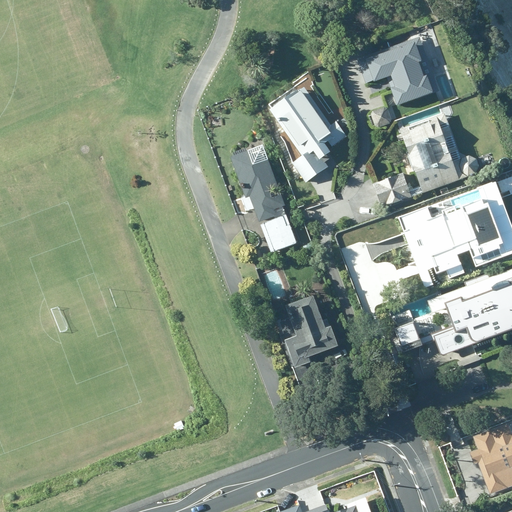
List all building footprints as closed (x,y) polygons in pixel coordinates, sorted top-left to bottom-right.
[(420,39),(355,62),(364,88),(392,78),(396,87),(392,89),(398,108),(439,93),(420,39)] [(292,164),(306,183),(330,167),(323,158),(330,153),(324,144),(330,140),(334,147),(348,137),(337,121),(332,125),(305,86),(270,111),(303,157),(292,164)] [(394,124),(388,107),(370,114),(376,130),(394,124)] [(372,183),(381,209),(482,173),(476,155),(463,160),(449,122),(453,114),(451,108),(395,128),(415,182),(411,184),(406,171),(372,183)] [(262,147),(233,158),(258,225),(278,218),(275,210),(283,207),(262,147)] [(418,212),(383,225),(391,244),(421,233),(426,248),(398,258),(407,281),(477,256),(461,211),(423,225),(418,212)] [(287,216),(261,225),(272,253),(298,244),(287,216)] [(351,269),(358,290),(378,283),(371,262),(351,269)] [(511,274),(432,304),(435,311),(450,305),(458,328),(421,342),(414,324),(396,331),(404,352),(440,338),(436,359),(511,330),(511,274)] [(315,294),(286,305),(297,338),(286,342),(295,368),(312,362),(310,358),(341,347),(334,326),(327,328),(315,294)] [(480,462),(492,494),(511,486),(511,430),(509,423),(472,437),(477,450),(471,452),(475,464),(480,462)] [(302,511),(299,503),(276,511),(302,511)]
